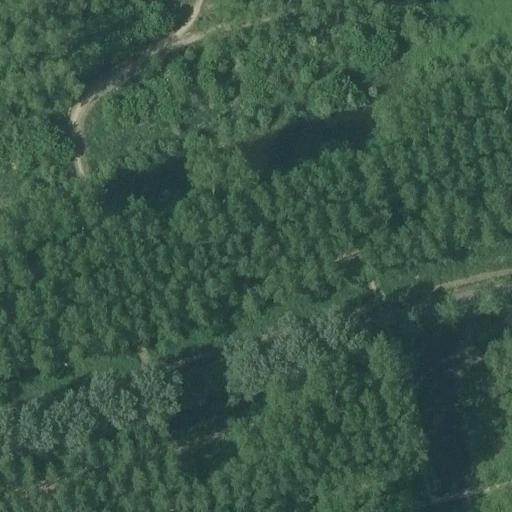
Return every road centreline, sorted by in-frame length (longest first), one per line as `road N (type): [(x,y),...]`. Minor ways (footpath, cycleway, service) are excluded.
road 1 (unknown): [(157,375),(114,246),(98,222),(78,137),(83,115),(179,46),(344,0)]
road 2 (unknown): [(0,420),(379,304),(511,276)]
